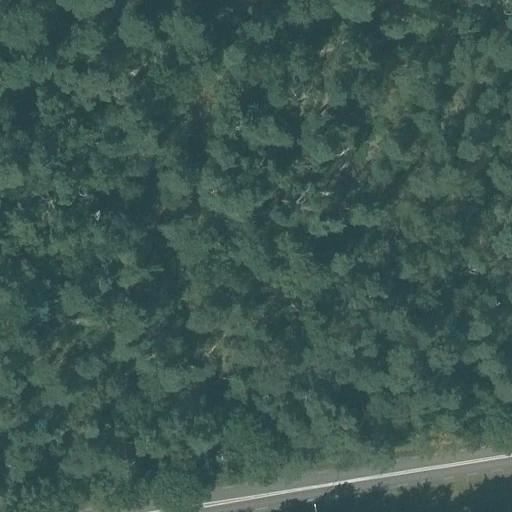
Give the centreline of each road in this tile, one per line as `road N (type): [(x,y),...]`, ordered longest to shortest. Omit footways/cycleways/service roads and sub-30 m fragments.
road 1 (unknown): [(511,4),(226,86),(124,0)]
road 2 (primary): [(222,511),(511,467)]
road 3 (track): [(0,129),(73,114),(230,0)]
